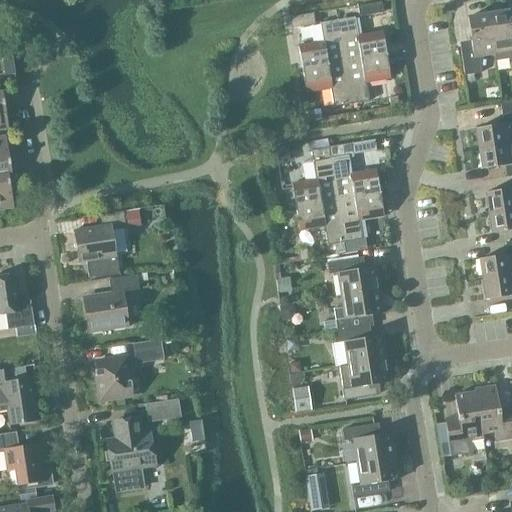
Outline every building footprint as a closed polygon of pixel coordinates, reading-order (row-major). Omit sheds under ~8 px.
[(358,18),(383,13),(380,3),(357,7),(358,18)] [(291,29),(316,26),(314,14),(290,18),(291,29)] [(511,40),(511,41),(508,14),(487,17),(494,56),(503,54),(511,68),(511,40)] [(482,58),(494,56),(487,17),(467,20),(472,48),(460,50),(464,77),(481,75),(482,58)] [(354,19),(337,21),(344,63),(386,56),(383,33),(357,37),(354,19)] [(344,63),(337,21),(319,24),(322,44),(298,48),(302,70),(344,63)] [(390,79),(386,56),(344,63),(350,105),(368,102),(365,83),(390,79)] [(350,105),(344,63),(302,70),(306,93),(329,89),(333,108),(350,105)] [(391,110),(399,109),(397,97),(389,99),(391,110)] [(478,150),(511,144),(511,99),(500,101),(504,125),(475,129),(478,150)] [(321,109),(313,111),(305,112),(307,124),(323,121),(321,109)] [(0,139),(0,174),(8,173),(11,173),(5,138),(0,139)] [(372,141),(329,148),(337,201),(379,195),(375,171),(350,176),(347,157),(374,152),(372,141)] [(511,177),(511,144),(478,150),(482,170),(510,166),(511,177)] [(337,201),(329,148),(310,151),(314,182),(291,186),(294,207),(337,201)] [(0,174),(0,210),(14,209),(8,173),(0,174)] [(511,177),(511,179),(511,189),(485,193),(488,214),(511,209),(511,177)] [(382,217),(379,195),(337,201),(344,243),(361,240),(358,221),(382,217)] [(344,243),(337,201),(294,207),(298,231),(323,227),(326,246),(344,243)] [(511,209),(488,214),(492,234),(511,230),(511,209)] [(100,228),(74,232),(79,263),(86,262),(89,279),(119,275),(112,228),(126,226),(124,214),(99,217),(100,228)] [(392,246),(390,235),(382,236),(384,247),(392,246)] [(482,280),(511,275),(511,242),(505,243),(507,255),(479,260),(482,280)] [(319,247),(301,250),(302,260),(321,257),(319,247)] [(379,291),(376,273),(375,267),(360,270),(358,258),(326,263),(328,275),(337,274),(341,297),(379,291)] [(282,286),(295,285),(294,267),(281,267),(282,286)] [(511,275),(482,280),(485,301),(511,296),(511,275)] [(13,276),(0,277),(0,315),(4,315),(7,331),(14,330),(15,338),(31,336),(30,327),(34,326),(30,301),(17,303),(13,276)] [(122,293),(140,291),(138,276),(111,280),(113,295),(84,300),(89,333),(127,327),(122,293)] [(365,328),(369,328),(368,317),(382,314),(379,291),(341,297),(343,308),(334,310),(336,321),(325,323),(327,335),(333,334),(365,328)] [(347,366),(385,360),(381,337),(367,339),(365,328),(333,334),(334,345),(344,343),(347,366)] [(136,366),(165,361),(161,340),(133,344),(136,366)] [(99,402),(133,397),(127,359),(94,364),(99,402)] [(385,360),(347,366),(338,367),(344,401),(375,396),(373,385),(388,383),(385,360)] [(0,371),(0,411),(7,411),(10,427),(36,423),(30,379),(26,379),(25,368),(0,371)] [(311,376),(296,379),(300,402),(315,399),(311,376)] [(476,393),(482,434),(494,433),(495,442),(511,439),(511,413),(500,415),(496,390),(476,393)] [(483,440),(482,434),(476,393),(454,396),(458,422),(445,424),(451,457),(472,453),(471,442),(483,440)] [(147,423),(178,418),(176,401),(144,406),(147,423)] [(143,490),(140,470),(154,468),(149,435),(140,436),(137,420),(112,424),(115,441),(107,442),(112,474),(113,474),(116,494),(143,490)] [(356,464),(394,458),(390,435),(374,438),(373,427),(341,432),(343,443),(353,441),(356,464)] [(0,435),(0,453),(5,452),(9,475),(13,475),(15,486),(27,484),(28,489),(52,485),(49,465),(43,466),(40,446),(18,450),(16,433),(0,435)] [(382,484),(397,481),(394,458),(356,464),(360,487),(350,489),(352,500),(384,495),(382,484)] [(53,511),(51,498),(26,502),(26,506),(0,510),(0,511),(53,511)]
